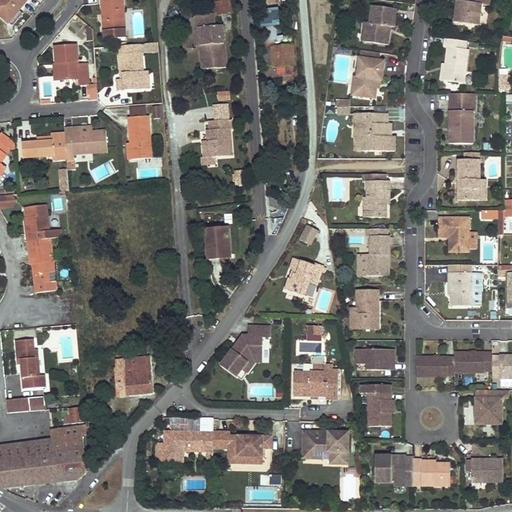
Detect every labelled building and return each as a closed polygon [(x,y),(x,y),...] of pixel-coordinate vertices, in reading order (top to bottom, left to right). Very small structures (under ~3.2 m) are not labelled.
[(28,0),(0,0),(0,15),(10,23),(20,11),(28,0)] [(126,30),(123,31),(122,21),(125,21),(123,0),(101,0),(104,32),(105,41),(126,39),(126,30)] [(232,12),(230,0),(213,0),(214,12),(217,12),(217,13),(232,12)] [(457,1),(454,22),(479,25),(481,4),(489,5),(489,0),(461,0),(461,1),(457,1)] [(372,7),(369,24),(364,23),(362,33),(368,34),(367,43),(388,46),(390,32),(387,32),(385,30),(386,26),(391,27),(395,27),(397,10),(372,7)] [(264,40),(277,40),(278,11),(265,10),(264,40)] [(24,14),(20,11),(10,23),(13,26),(24,14)] [(223,25),(200,27),(202,44),(206,43),(206,49),(202,49),(204,68),(226,67),(223,25)] [(275,47),(272,47),(275,76),(295,74),(292,37),(284,37),(284,40),(275,41),(275,47)] [(446,64),(443,80),(464,83),(470,50),(467,49),(468,42),(446,39),(444,46),(448,47),(446,64)] [(142,54),(147,53),(146,45),(121,47),(121,55),(119,55),(121,74),(124,74),(124,80),(121,80),(118,80),(119,92),(145,90),(143,74),(142,54)] [(76,46),(54,47),(56,64),(58,64),(60,81),(78,80),(79,86),(89,85),(87,65),(77,65),(76,46)] [(272,47),(264,48),(267,83),(275,82),(275,76),(272,47)] [(358,86),(356,97),(376,100),(377,89),(378,81),(381,81),(383,81),(386,62),(381,61),(383,53),(365,51),(364,58),(360,57),(357,77),(354,77),(353,86),(358,86)] [(498,76),(498,92),(510,92),(510,75),(498,76)] [(449,94),(449,144),(472,144),(473,112),(475,112),(475,94),(449,94)] [(147,106),(131,107),(132,118),(148,116),(147,106)] [(356,115),(356,124),(360,124),(360,138),(364,138),(364,152),(396,153),(396,138),(392,138),(388,138),(388,133),(392,133),(393,125),(388,125),(388,115),(366,115),(358,115),(356,115)] [(132,118),(130,118),(132,144),(133,160),(152,158),(151,140),(149,116),(148,116),(132,118)] [(231,118),(215,120),(216,128),(210,128),(211,140),(208,140),(203,141),(205,157),(205,158),(215,157),(233,155),(231,129),(232,129),(231,118)] [(360,124),(356,124),(356,152),(364,152),(364,138),(360,138),(360,124)] [(92,126),(65,128),(65,137),(74,137),(73,130),(81,129),(81,133),(93,132),(92,126)] [(74,137),(65,137),(68,170),(77,169),(76,154),(108,152),(107,132),(93,132),(81,133),(81,129),(73,130),(74,137)] [(0,134),(0,175),(6,167),(1,163),(7,155),(2,150),(6,145),(11,149),(15,152),(15,144),(14,142),(2,132),(0,134)] [(151,140),(152,158),(163,157),(162,140),(151,140)] [(54,141),(22,144),(23,159),(55,157),(54,141)] [(6,145),(2,150),(7,155),(11,149),(6,145)] [(216,164),(215,157),(205,158),(205,157),(202,157),(203,165),(216,164)] [(458,189),(458,200),(480,200),(480,190),(486,190),(486,180),(480,180),(480,160),(465,160),(458,159),(458,181),(462,181),(462,189),(458,189)] [(234,187),(246,186),(244,171),(232,173),(234,187)] [(387,175),(369,175),(369,182),(367,182),(366,198),(364,198),(364,207),(369,207),(369,218),(386,218),(386,204),(386,198),(390,198),(391,182),(387,182),(387,175)] [(0,210),(15,210),(15,199),(0,198),(0,210)] [(47,206),(27,209),(28,219),(30,235),(27,235),(29,250),(32,249),(33,265),(37,294),(57,292),(56,283),(43,285),(42,274),(55,273),(47,206)] [(224,215),(224,224),(232,224),(232,215),(224,215)] [(452,240),(452,252),(469,252),(469,219),(440,219),(440,239),(452,240)] [(305,225),(298,241),(310,247),(318,232),(305,225)] [(228,229),(207,231),(209,260),(219,259),(219,256),(230,255),(228,229)] [(367,254),(367,276),(386,276),(386,255),(390,256),(390,236),(388,236),(388,229),(372,229),(372,236),(371,235),(371,236),(371,255),(367,254)] [(452,240),(440,239),(440,252),(452,252),(452,240)] [(367,276),(367,254),(360,254),(359,276),(367,276)] [(315,266),(294,259),(291,269),(294,270),(292,274),(294,274),(292,280),(291,279),(290,279),(286,290),(305,296),(310,283),(317,285),(324,266),(315,263),(315,266)] [(511,265),(499,266),(499,276),(506,276),(506,270),(511,270),(511,265)] [(452,296),(452,307),(474,307),(474,273),(449,273),(449,282),(452,282),(452,296)] [(328,308),(331,290),(321,288),(318,307),(328,308)] [(357,309),(357,330),(379,330),(379,291),(357,291),(357,309)] [(307,342),(321,342),(322,327),(307,326),(307,342)] [(269,327),(249,327),(248,336),(243,336),(239,342),(241,343),(238,346),(236,345),(221,365),(236,377),(252,356),(261,357),(262,337),(269,337),(269,327)] [(61,359),(78,358),(77,334),(61,335),(61,359)] [(33,341),(15,342),(16,354),(20,353),(21,365),(24,390),(46,388),(44,376),(41,377),(36,377),(34,351),(33,341)] [(357,350),(358,365),(368,365),(368,371),(396,371),(396,350),(357,350)] [(455,353),(455,356),(455,373),(485,373),(485,372),(492,372),(492,353),(455,353)] [(340,362),(340,354),(330,354),(330,362),(340,362)] [(500,354),(500,379),(511,378),(511,358),(508,359),(508,355),(500,354)] [(252,356),(236,377),(241,381),(255,363),(261,363),(261,357),(252,356)] [(417,356),(417,375),(448,376),(448,374),(455,374),(455,373),(455,356),(417,356)] [(150,358),(115,362),(118,397),(153,394),(150,358)] [(333,370),(323,369),(323,372),(313,372),(294,372),(294,396),(311,396),(318,396),(326,396),(326,398),(338,399),(338,370),(333,370)] [(391,387),(361,386),(361,394),(368,394),(391,394),(391,387)] [(284,391),(249,391),(249,399),(284,399),(284,391)] [(492,391),(475,391),(475,399),(493,399),(493,391),(492,391)] [(475,399),(476,425),(503,425),(503,400),(510,400),(510,391),(493,391),(493,399),(475,399)] [(368,394),(368,427),(391,428),(391,414),(389,414),(389,401),(391,401),(391,394),(368,394)] [(29,399),(6,401),(7,414),(30,412),(30,408),(29,399)] [(84,407),(70,408),(71,424),(85,423),(84,407)] [(0,459),(0,487),(4,487),(78,478),(87,473),(83,437),(66,438),(65,430),(51,433),(52,441),(53,453),(0,459)] [(326,431),(303,431),(303,451),(323,451),(331,452),(330,464),(348,464),(349,432),(329,432),(329,434),(325,434),(326,431)] [(214,433),(165,432),(164,462),(176,462),(177,451),(183,451),(213,452),(213,448),(214,433)] [(230,432),(214,432),(214,433),(213,448),(229,448),(229,454),(238,454),(238,456),(263,457),(263,448),(271,448),(272,437),(255,437),(254,437),(254,439),(248,439),(248,437),(247,437),(230,436),(230,432)] [(52,441),(0,446),(0,459),(53,453),(52,441)] [(362,473),(363,454),(355,453),(354,472),(362,473)] [(238,454),(229,454),(229,463),(263,464),(263,457),(238,456),(238,454)] [(375,456),(375,484),(394,484),(395,482),(406,482),(406,457),(398,457),(398,460),(392,460),(392,457),(375,456)] [(472,459),(472,482),(503,482),(503,459),(491,459),(491,463),(480,462),(480,459),(472,459)] [(421,486),(421,484),(433,484),(433,487),(451,487),(451,464),(436,464),(429,464),(429,462),(422,462),(422,460),(414,460),(414,486),(421,486)]
